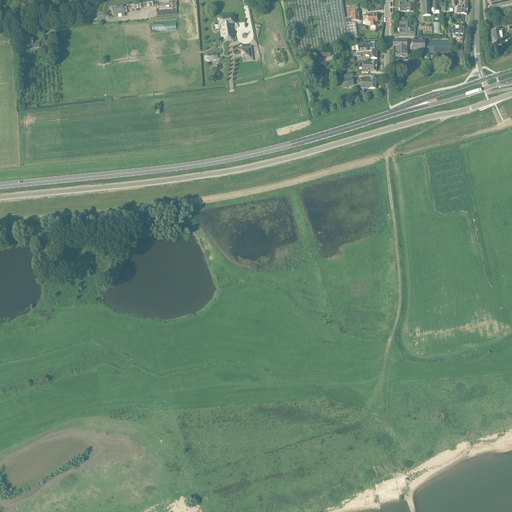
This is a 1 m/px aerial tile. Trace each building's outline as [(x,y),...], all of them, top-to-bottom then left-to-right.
[(171,0),(155,1),(153,2),(128,5),(129,11),(153,7),(156,7),(157,17),(177,15),(175,0),(171,0)] [(286,0),(290,20),(344,12),(342,0),(286,0)] [(430,0),(422,1),(423,16),(424,16),(430,16),(431,16),(430,0)] [(461,3),(460,6),(457,5),(456,14),(467,15),(468,6),(468,3),(468,0),(462,0),(462,3),(461,3)] [(511,0),(489,0),(492,9),(511,4),(511,0)] [(406,4),(406,2),(399,2),(399,12),(406,12),(406,8),(409,8),(409,12),(414,12),(414,4),(406,4)] [(125,16),(123,7),(112,9),(114,18),(125,16)] [(347,13),(347,19),(345,19),(344,12),(290,20),(295,53),(349,44),(348,41),(358,40),(355,22),(359,22),(359,12),(358,12),(348,13),(347,13)] [(370,26),(370,27),(375,27),(375,22),(377,22),(377,15),(368,15),(368,20),(365,20),(365,26),(370,26)] [(233,18),(220,20),(220,26),(221,25),(223,37),(233,36),(232,24),(234,24),(233,18)] [(153,31),(176,30),(176,22),(153,23),(153,31)] [(399,34),(404,34),(404,37),(415,37),(415,32),(407,32),(407,23),(399,23),(399,34)] [(464,35),(464,27),(459,27),(454,26),(454,24),(451,24),(451,27),(452,27),(452,34),(453,34),(453,38),(460,38),(460,35),(464,35)] [(491,31),(493,47),(502,45),(502,43),(505,43),(503,30),(491,31)] [(33,39),(25,40),(26,46),(33,46),(33,49),(40,48),(39,41),(33,42),(33,39)] [(396,47),(396,49),(407,49),(407,41),(393,41),(393,47),(396,47)] [(425,43),(425,41),(412,41),(412,50),(425,50),(424,54),(449,54),(450,42),(429,41),(429,43),(425,43)] [(358,53),(367,52),(370,52),(370,51),(371,52),(371,59),(377,59),(377,44),(370,43),(367,43),(366,43),(357,44),(358,53)] [(251,47),(241,48),(241,49),(243,62),(253,61),(253,59),(251,47)] [(407,49),(396,49),(396,58),(407,58),(407,49)] [(457,62),(465,63),(465,61),(467,61),(467,53),(465,53),(466,52),(458,52),(457,62)] [(363,71),(370,72),(376,72),(377,62),(371,62),(363,62),(363,71)] [(354,85),(352,78),(343,81),(345,88),(354,85)] [(361,89),(369,89),(375,89),(376,79),(370,79),(361,78),(361,89)]
